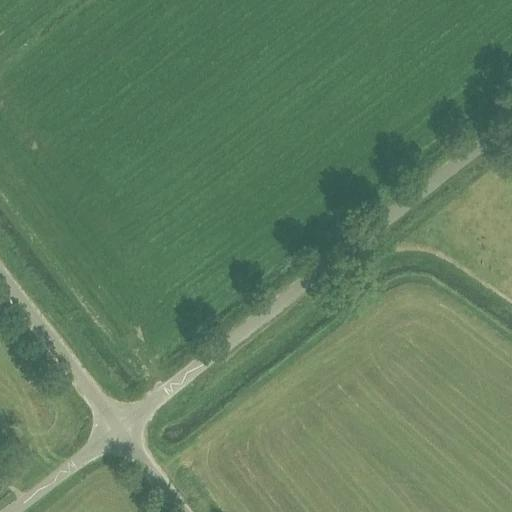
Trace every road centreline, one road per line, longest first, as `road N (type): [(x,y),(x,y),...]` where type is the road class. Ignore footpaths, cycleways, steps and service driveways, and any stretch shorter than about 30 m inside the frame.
road 1 (unclassified): [(115,430),(511,120)]
road 2 (unclassified): [(115,430),(0,272)]
road 3 (unclassified): [(12,511),(115,430)]
